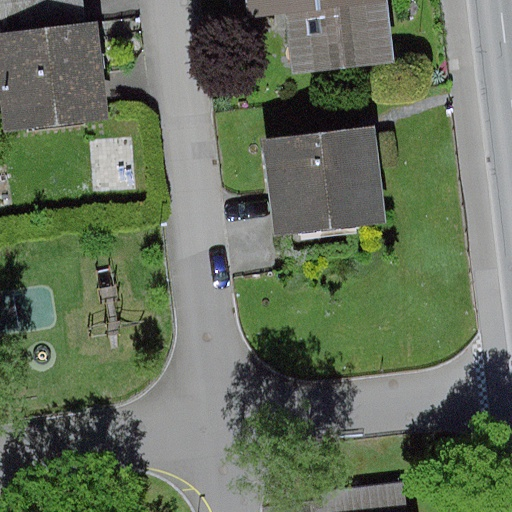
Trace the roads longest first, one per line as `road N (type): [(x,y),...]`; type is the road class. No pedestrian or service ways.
road 1 (unclassified): [(228,423),(176,0)]
road 2 (unclassified): [(228,423),(511,387)]
road 3 (unclassified): [(228,423),(0,453)]
